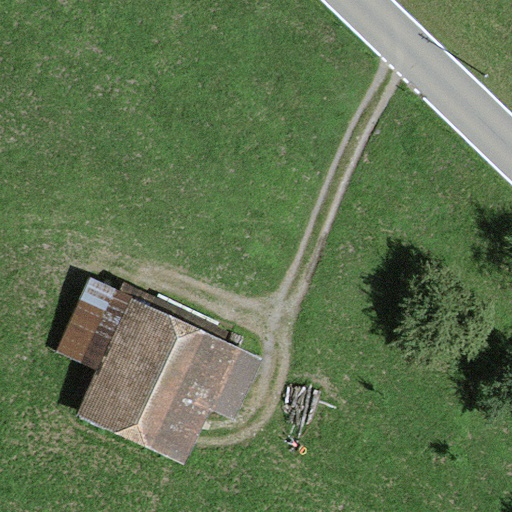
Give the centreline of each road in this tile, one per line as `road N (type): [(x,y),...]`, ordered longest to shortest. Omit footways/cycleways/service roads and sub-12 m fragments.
road 1 (track): [(407,40),(284,295)]
road 2 (tertiary): [(365,0),(511,141)]
